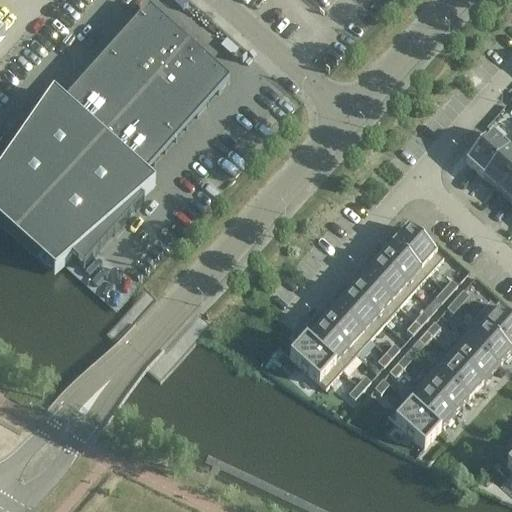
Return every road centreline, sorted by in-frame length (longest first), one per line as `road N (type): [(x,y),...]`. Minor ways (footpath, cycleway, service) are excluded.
road 1 (unknown): [(122,256),(350,0)]
road 2 (unclassified): [(179,306),(1,497)]
road 3 (unclassified): [(179,306),(348,116)]
road 4 (residential): [(417,178),(292,318)]
road 5 (unclassified): [(216,0),(348,116)]
road 6 (unknown): [(100,0),(0,123)]
road 7 (unclassified): [(348,116),(451,0)]
road 8 (residential): [(511,72),(417,178)]
road 9 (residential): [(417,178),(511,262)]
